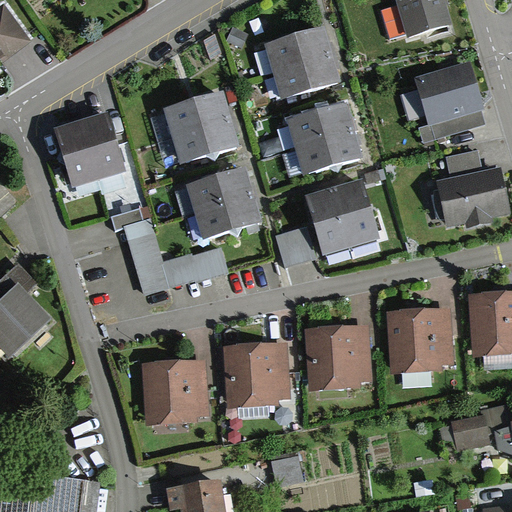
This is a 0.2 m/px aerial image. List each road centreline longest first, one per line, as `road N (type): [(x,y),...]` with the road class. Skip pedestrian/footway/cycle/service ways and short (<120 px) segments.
road 1 (residential): [(511,248),(87,336)]
road 2 (residential): [(87,336),(12,110)]
road 3 (residential): [(194,0),(12,110)]
road 4 (residential): [(124,511),(125,468),(87,336)]
